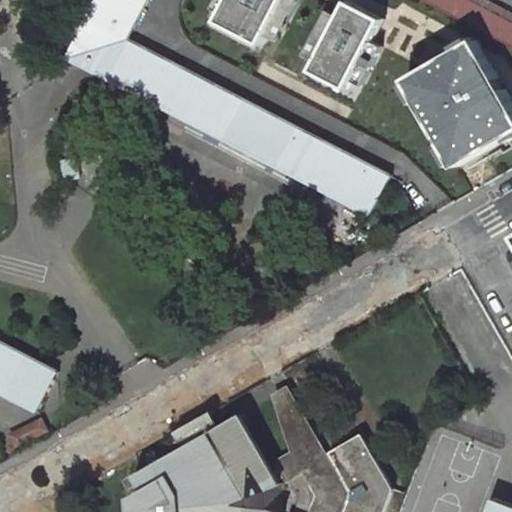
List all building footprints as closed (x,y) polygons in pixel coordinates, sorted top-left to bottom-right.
[(97,0),(68,58),(372,215),(393,175),(129,38),(148,0),(97,0)] [(219,0),(211,16),(265,44),(270,35),(288,0),(219,0)] [(288,0),(270,35),(282,40),(302,0),(288,0)] [(511,12),(488,0),(424,0),(511,45),(511,12)] [(385,20),(348,1),(342,14),(319,59),(314,70),(351,88),(385,20)] [(319,59),(342,14),(331,9),(308,54),(319,59)] [(511,100),(478,41),(411,79),(460,165),(511,135),(511,100)] [(78,158),(61,161),(65,182),(82,179),(78,158)] [(0,340),(0,390),(39,411),(60,371),(37,360),(0,340)] [(345,497),(345,489),(349,487),(290,385),(274,394),(293,450),(277,459),(280,465),(283,463),(289,473),(286,475),(289,482),(306,472),(318,494),(311,511),(296,511),(292,510),(291,511),(344,511),(349,498),(345,497)] [(285,511),(286,511),(284,483),(281,478),(286,475),(289,473),(283,463),(280,465),(275,468),(244,414),(223,426),(214,410),(177,431),(186,447),(134,477),(145,494),(134,496),(135,511),(285,511)] [(17,446),(49,430),(44,422),(43,419),(12,435),(17,446)] [(395,489),(364,433),(331,452),(350,486),(349,487),(345,489),(345,497),(349,498),(352,499),(346,511),(385,511),(386,511),(395,489)] [(399,511),(407,493),(395,489),(386,511),(387,511),(399,511)] [(490,511),(511,511),(511,504),(496,498),(490,511)]
